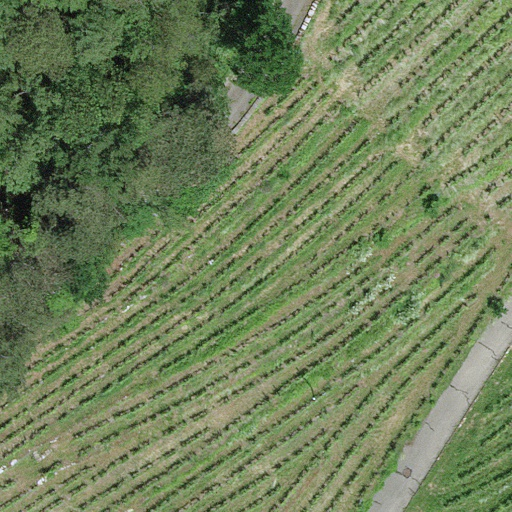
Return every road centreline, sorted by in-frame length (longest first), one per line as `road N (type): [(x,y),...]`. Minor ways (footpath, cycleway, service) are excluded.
road 1 (residential): [(296,0),(200,151),(0,335)]
road 2 (residential): [(389,511),(511,323)]
